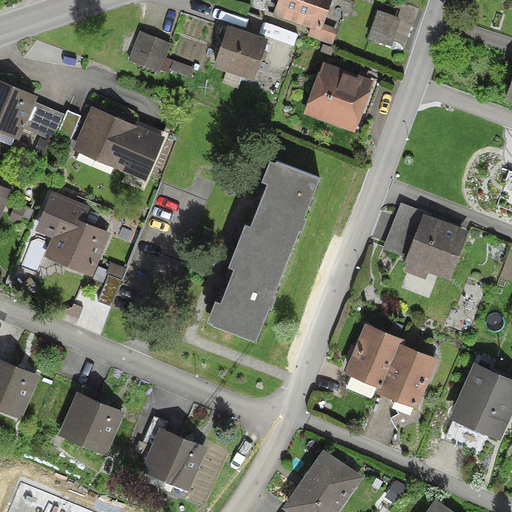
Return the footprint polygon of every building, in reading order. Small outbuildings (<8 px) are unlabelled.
[(319,29),(329,0),(278,0),(273,13),(310,26),(307,35),(330,44),(333,35),(319,29)] [(367,39),(388,46),(396,20),(376,13),(367,39)] [(214,66),(251,78),(264,42),(226,30),(214,66)] [(156,73),(168,45),(139,34),(128,62),(156,73)] [(351,128),(367,85),(322,69),(314,91),(325,96),(318,115),(351,128)] [(47,109),(34,103),(29,101),(30,99),(0,86),(0,124),(16,131),(17,128),(52,143),(54,138),(64,116),(47,109)] [(79,117),(66,112),(54,138),(67,144),(79,117)] [(160,139),(159,139),(132,127),(131,129),(92,113),(78,145),(117,162),(115,166),(143,178),(160,139)] [(317,178),(274,162),(210,325),(254,341),(267,308),(269,309),(273,298),(271,297),(297,230),(299,231),(304,219),(302,219),(317,178)] [(511,174),(507,173),(495,207),(511,213),(511,174)] [(64,266),(85,276),(103,236),(78,225),(84,212),(50,197),(37,228),(56,236),(56,238),(52,237),(50,244),(52,246),(50,251),(67,259),(64,266)] [(7,223),(16,227),(21,215),(12,211),(7,223)] [(445,275),(460,235),(424,221),(409,261),(445,275)] [(96,302),(109,308),(123,271),(110,266),(96,302)] [(27,296),(36,290),(28,280),(19,286),(27,296)] [(378,392),(400,341),(366,327),(346,373),(349,374),(344,387),(369,398),(375,385),(380,387),(378,392)] [(400,341),(378,392),(412,406),(389,419),(396,432),(420,418),(413,406),(433,360),(398,346),(400,341)] [(475,367),(453,416),(464,421),(462,427),(482,436),(485,430),(496,435),(511,399),(511,383),(486,372),(488,366),(479,362),(476,368),(475,367)] [(0,402),(18,411),(32,378),(0,364),(0,402)] [(103,447),(117,415),(78,398),(64,430),(103,447)] [(200,450),(177,440),(161,434),(165,423),(152,417),(140,443),(154,449),(143,473),(144,474),(141,480),(168,491),(170,485),(182,490),(200,450)] [(322,456),(286,507),(293,511),(331,511),(355,479),(322,456)]
